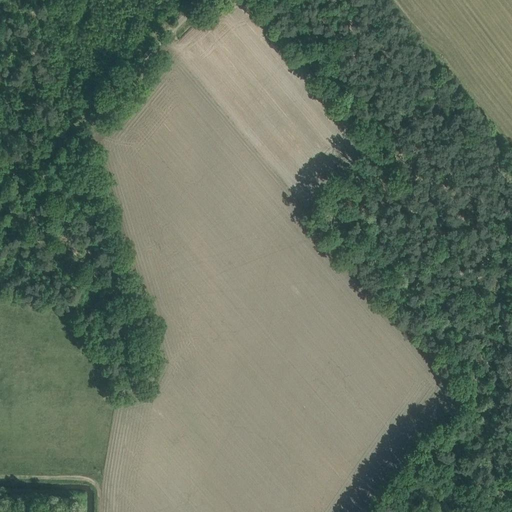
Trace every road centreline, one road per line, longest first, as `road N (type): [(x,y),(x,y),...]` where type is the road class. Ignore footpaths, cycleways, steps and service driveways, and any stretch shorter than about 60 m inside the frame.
road 1 (unclassified): [(0,231),(143,59),(204,0)]
road 2 (track): [(511,320),(386,511)]
